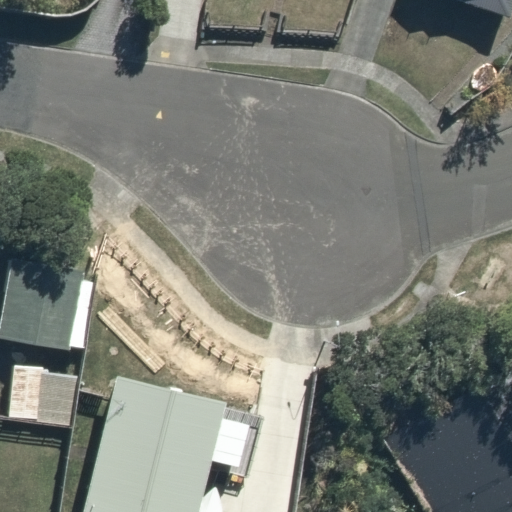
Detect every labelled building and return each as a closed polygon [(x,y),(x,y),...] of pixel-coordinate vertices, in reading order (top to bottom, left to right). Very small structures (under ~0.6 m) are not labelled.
[(511,0),(464,0),(511,17),(511,0)] [(93,261),(0,255),(0,344),(11,345),(79,349),(87,350),(93,261)] [(79,349),(11,345),(6,421),(75,425),(79,349)] [(459,511),(495,494),(504,511),(511,511),(511,360),(371,433),(412,511),(459,511)] [(195,511),(210,453),(249,463),(262,409),(116,373),(82,511),(195,511)]
